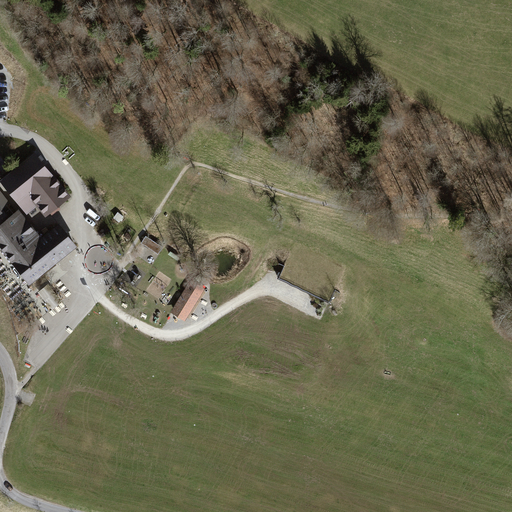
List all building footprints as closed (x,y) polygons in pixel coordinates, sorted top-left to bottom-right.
[(40,203),(48,212),(68,196),(34,154),(1,180),(28,213),(40,203)] [(0,244),(31,283),(75,249),(58,228),(39,244),(15,213),(6,220),(0,213),(0,211),(6,207),(0,199),(0,244)] [(42,238),(50,231),(44,225),(37,232),(42,238)] [(296,241),(278,279),(330,304),(347,266),(296,241)] [(204,289),(191,282),(174,311),(186,319),(204,289)] [(40,293),(51,311),(57,307),(46,289),(40,293)]
